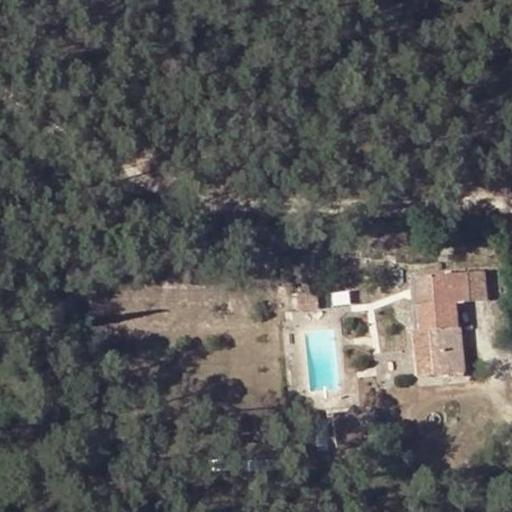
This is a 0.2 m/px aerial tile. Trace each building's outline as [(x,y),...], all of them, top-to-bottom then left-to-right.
[(228,245),(242,247),(243,235),(229,233),(228,245)] [(471,303),(471,277),(433,277),(434,306),(420,306),(420,332),(416,332),(417,377),(464,376),(463,330),(458,330),(458,303),(471,303)] [(434,306),(433,277),(419,277),(420,306),(434,306)] [(489,303),(488,277),(471,277),(471,303),(489,303)] [(378,439),(376,410),(341,413),(343,441),(378,439)] [(380,431),(405,432),(406,413),(381,411),(380,431)]
